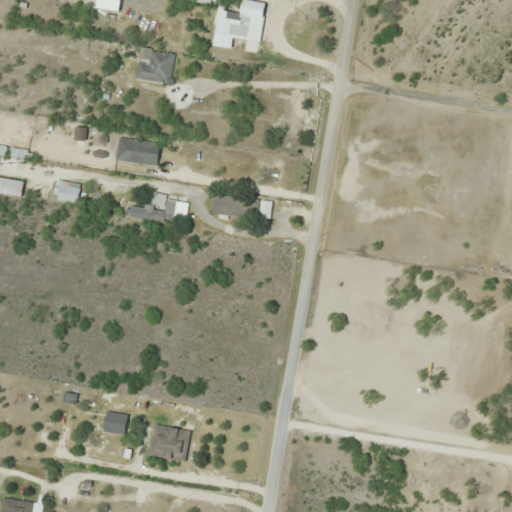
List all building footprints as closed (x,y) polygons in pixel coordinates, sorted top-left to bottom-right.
[(261,41),(266,3),(243,0),(242,0),(241,12),(218,10),(215,35),(261,41)] [(149,64),(137,63),(136,80),(173,83),(174,54),(150,52),(149,64)] [(301,91),(291,91),(288,134),(298,134),(301,91)] [(158,166),(161,142),(118,137),(115,161),(158,166)] [(55,200),(78,203),(80,188),(57,186),(55,200)] [(271,200),(214,196),(213,215),(270,219),(271,200)] [(187,204),(167,201),(167,199),(153,197),(151,209),(131,206),(129,218),(164,223),(165,214),(185,217),(187,204)] [(103,431),(125,436),(129,416),(107,411),(103,431)] [(186,462),(190,430),(153,425),(149,457),(186,462)] [(0,511),(32,511),(34,502),(2,498),(4,478),(0,477),(0,511)]
